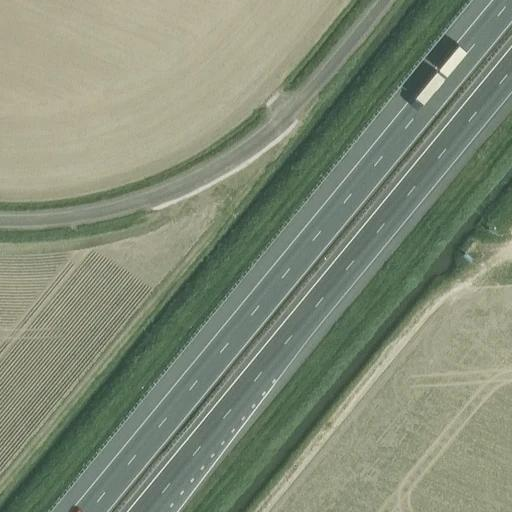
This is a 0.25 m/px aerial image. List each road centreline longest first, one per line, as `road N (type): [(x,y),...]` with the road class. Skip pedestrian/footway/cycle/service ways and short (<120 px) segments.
road 1 (motorway): [(511,0),(89,511)]
road 2 (motorway): [(146,511),(511,70)]
road 3 (unclassified): [(0,223),(112,211),(214,169),(293,109),(385,0)]
